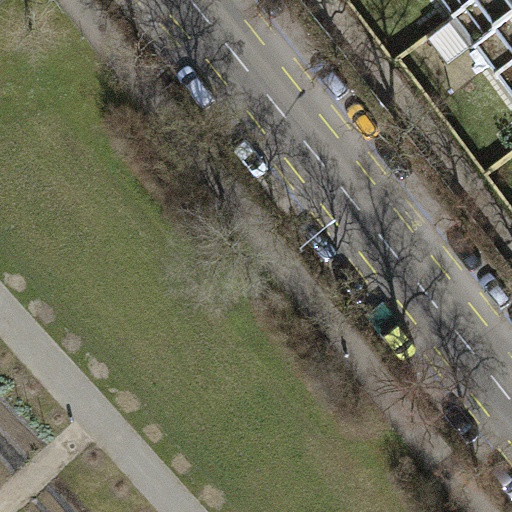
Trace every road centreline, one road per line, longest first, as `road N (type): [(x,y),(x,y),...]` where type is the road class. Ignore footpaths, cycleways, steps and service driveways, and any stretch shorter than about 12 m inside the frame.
road 1 (secondary): [(511,398),(187,0)]
road 2 (track): [(0,307),(182,511)]
